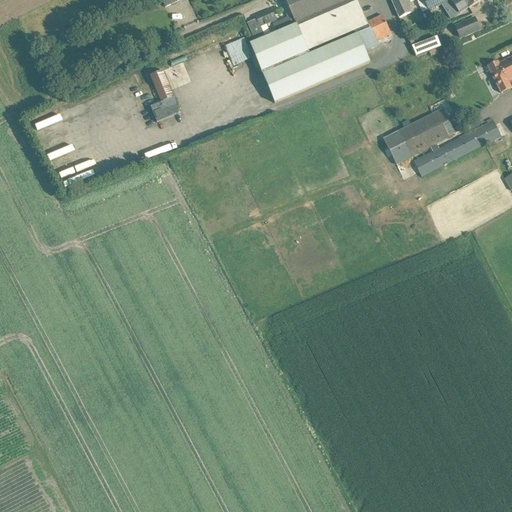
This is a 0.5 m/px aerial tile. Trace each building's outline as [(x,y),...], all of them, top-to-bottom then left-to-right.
[(285,0),(296,25),(250,45),(275,103),(370,63),(364,50),(377,44),(375,41),(391,34),(383,16),(367,23),(357,0),(285,0)] [(391,0),(399,18),(404,16),(408,14),(413,12),(408,0),(391,0)] [(423,0),(428,11),(443,4),(452,0),(423,0)] [(452,0),(443,4),(444,7),(452,19),(460,14),(468,9),(472,6),(481,1),(480,0),(452,0)] [(256,17),(256,18),(248,22),(252,31),(276,20),(272,10),(256,17)] [(292,17),(273,25),(276,32),(295,23),(292,17)] [(455,26),(460,39),(480,30),(475,18),(455,26)] [(447,39),(448,39),(445,32),(437,35),(438,37),(420,44),(424,54),(449,45),(447,39)] [(234,66),(253,58),(244,37),(224,46),(234,66)] [(477,56),(483,67),(495,61),(489,50),(477,56)] [(511,57),(499,64),(498,62),(487,67),(501,94),(511,89),(508,82),(511,80),(511,57)] [(161,103),(151,107),(157,123),(181,112),(175,97),(161,103)] [(447,107),(443,109),(383,139),(397,165),(430,149),(432,152),(413,161),(421,177),(501,137),(493,120),(493,121),(491,119),(486,121),(487,124),(439,148),(438,145),(455,136),(455,134),(458,132),(453,121),(451,122),(447,114),(450,112),(447,107)]
